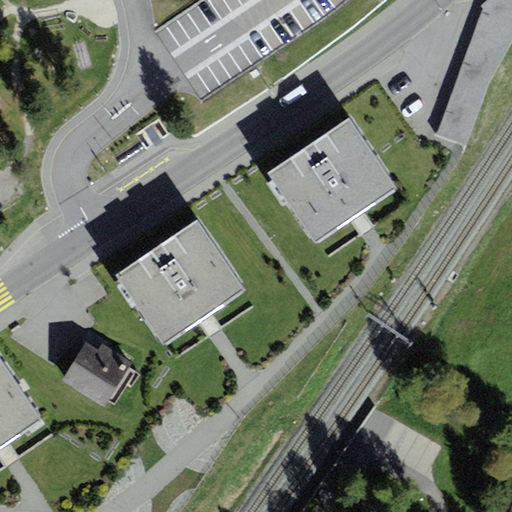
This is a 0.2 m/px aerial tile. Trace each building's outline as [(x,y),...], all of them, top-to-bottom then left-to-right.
[(483,8),(436,136),(466,146),(488,87),(511,45),(511,0),(487,0),(481,5),(483,8)] [(359,216),(398,189),(349,119),(268,175),(317,245),(359,216)] [(206,318),(245,291),(198,221),(118,275),(166,345),(206,318)] [(98,350),(87,343),(62,382),(105,408),(110,401),(115,404),(127,384),(132,387),(140,375),(130,369),(133,363),(102,344),(98,350)] [(0,449),(3,447),(42,421),(0,359),(0,449)]
